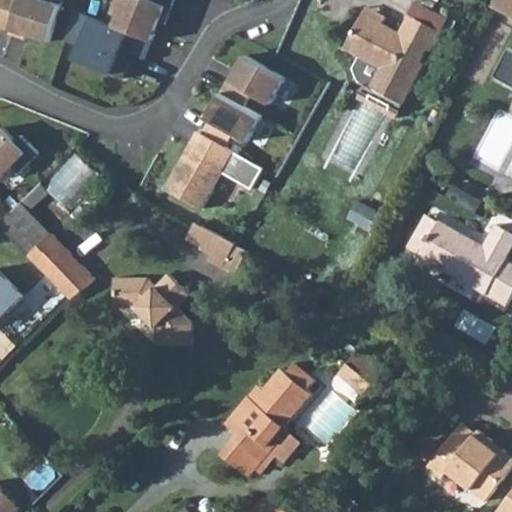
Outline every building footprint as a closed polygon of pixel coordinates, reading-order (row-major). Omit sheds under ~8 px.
[(0,0),(0,25),(14,30),(23,0),(0,0)] [(64,5),(49,0),(23,0),(14,30),(13,33),(28,38),(29,34),(53,41),(64,5)] [(172,8),(151,0),(116,0),(108,23),(153,40),(161,21),(165,23),(172,8)] [(151,0),(172,8),(175,0),(151,0)] [(423,0),(416,13),(447,31),(455,19),(423,0)] [(511,0),(494,0),(490,8),(511,20),(511,0)] [(390,22),(393,16),(373,4),(369,10),(390,22)] [(376,86),(408,103),(430,63),(427,61),(433,49),(437,50),(447,31),(416,13),(405,31),(390,22),(369,10),(349,49),(358,54),(384,69),(376,86)] [(153,40),(108,23),(78,12),(69,40),(82,45),(76,60),(126,79),(133,62),(128,61),(132,51),(147,57),(154,41),(153,40)] [(511,49),(498,76),(511,82),(511,49)] [(384,69),(358,54),(353,66),(359,77),(371,83),(363,95),(369,99),(390,110),(401,116),(408,103),(376,86),(384,69)] [(257,57),(242,83),(281,105),(296,79),(257,57)] [(235,88),(218,121),(260,142),(273,116),(252,106),(256,99),(235,88)] [(12,127),(0,138),(0,171),(10,182),(38,154),(12,127)] [(271,167),(204,130),(171,190),(209,210),(220,191),(228,196),(238,178),(258,189),(271,167)] [(464,281),(486,242),(446,219),(445,222),(431,214),(411,246),(424,253),(421,257),(464,281)] [(15,238),(70,296),(92,275),(37,217),(15,238)] [(202,222),(193,240),(234,261),(244,243),(202,222)] [(486,242),(464,281),(510,307),(511,303),(511,260),(511,258),(511,229),(501,224),(489,244),(486,242)] [(0,267),(0,322),(28,295),(0,267)] [(92,275),(70,296),(74,300),(96,280),(92,275)] [(116,282),(115,311),(137,311),(157,331),(157,353),(192,353),(192,326),(177,311),(190,298),(170,278),(158,291),(149,283),(116,282)] [(345,362),(334,376),(364,400),(375,386),(345,362)] [(259,390),(254,386),(223,424),(236,434),(219,454),(245,477),(254,467),(260,473),(275,455),(284,463),(301,443),(282,427),(309,395),(304,391),(313,381),(291,363),(283,372),(278,368),(259,390)] [(487,505),(511,472),(511,460),(502,453),(499,457),(488,449),(491,445),(479,434),(476,438),(462,426),(427,471),(443,484),(449,475),(487,505)] [(372,453),(383,462),(392,451),(381,443),(372,453)] [(499,457),(502,453),(491,445),(488,449),(499,457)] [(293,511),(299,507),(279,486),(251,511),(293,511)] [(0,511),(14,511),(18,508),(0,490),(0,511)] [(511,511),(511,498),(501,511),(511,511)]
